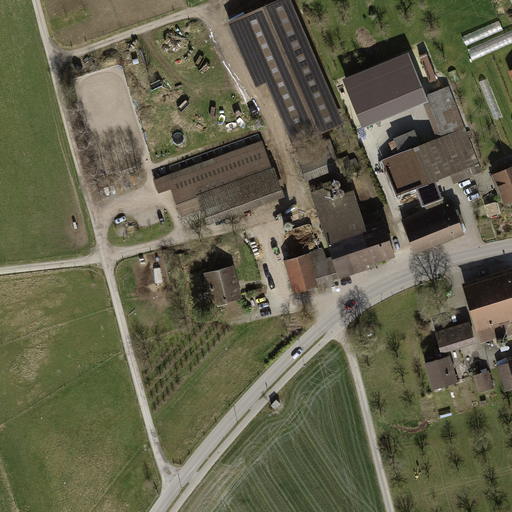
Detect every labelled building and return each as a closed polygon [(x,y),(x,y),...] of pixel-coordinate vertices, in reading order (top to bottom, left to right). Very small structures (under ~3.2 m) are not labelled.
[(291,0),(274,0),(228,19),(256,86),(267,82),(292,144),(344,122),(291,0)] [(362,126),(422,102),(427,100),(424,94),(408,51),(342,77),(362,126)] [(414,128),(389,138),(396,155),(383,160),(396,194),(416,186),(423,204),(442,197),(435,179),(450,173),(454,184),(482,173),(448,85),(424,94),(427,100),(422,102),(436,137),(420,143),(414,128)] [(262,138),(152,178),(157,193),(171,188),(181,215),(200,208),(206,225),(284,197),(262,138)] [(294,151),(304,179),(339,168),(330,139),(294,151)] [(511,164),(492,172),(504,204),(511,200),(511,164)] [(310,192),(339,277),(376,265),(374,261),(395,254),(383,218),(365,224),(349,179),(310,192)] [(451,198),(401,217),(414,252),(464,233),(459,219),(451,198)] [(309,252),(283,259),(293,292),(319,285),(309,252)] [(232,264),(202,273),(212,304),(241,296),(232,264)] [(511,266),(463,281),(481,342),(511,332),(511,266)] [(436,330),(442,351),(447,350),(476,341),(469,320),(436,330)] [(449,353),(425,361),(433,387),(458,379),(452,360),(449,353)] [(511,354),(506,357),(508,361),(497,365),(506,391),(511,388),(511,354)] [(474,374),(479,392),(494,387),(489,369),(474,374)]
